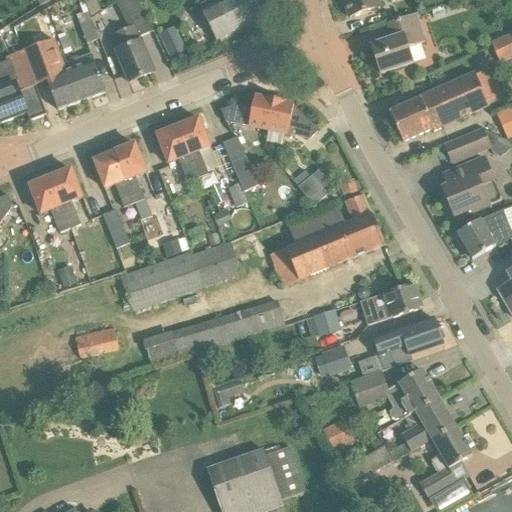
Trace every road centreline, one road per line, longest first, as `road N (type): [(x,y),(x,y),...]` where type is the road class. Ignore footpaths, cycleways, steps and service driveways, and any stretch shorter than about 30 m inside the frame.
road 1 (residential): [(511,396),(318,43)]
road 2 (residential): [(32,157),(318,43)]
